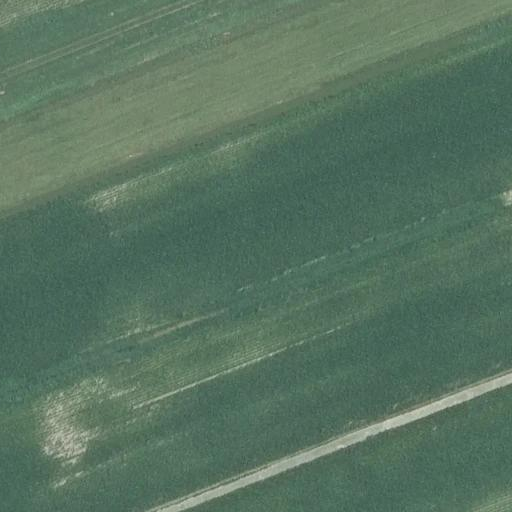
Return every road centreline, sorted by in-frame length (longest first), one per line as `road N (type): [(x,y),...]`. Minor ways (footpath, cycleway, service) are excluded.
road 1 (track): [(511,380),(173,511)]
road 2 (track): [(0,78),(202,0)]
